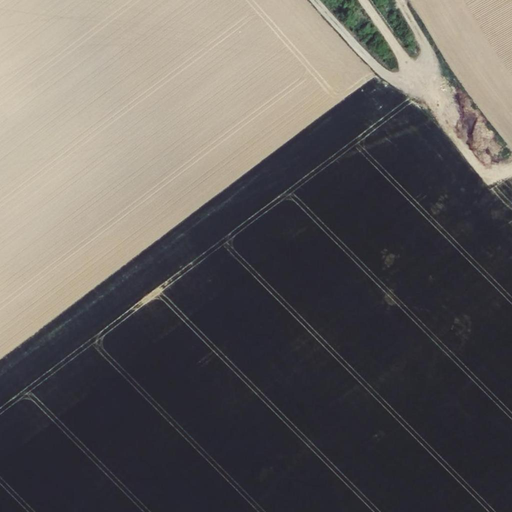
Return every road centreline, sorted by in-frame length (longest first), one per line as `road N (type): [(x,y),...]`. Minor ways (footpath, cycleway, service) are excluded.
road 1 (track): [(410,77),(482,178),(511,166)]
road 2 (track): [(410,77),(380,75),(310,0)]
